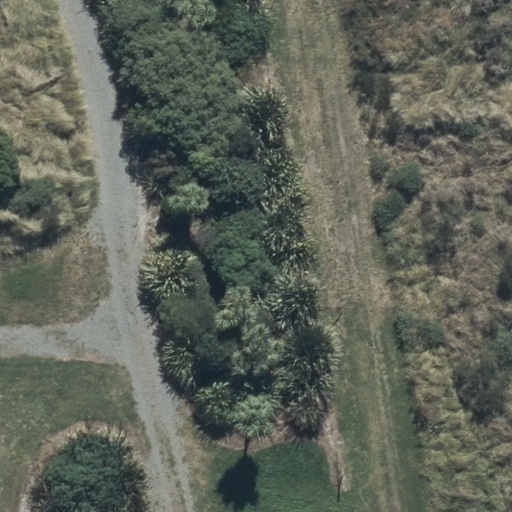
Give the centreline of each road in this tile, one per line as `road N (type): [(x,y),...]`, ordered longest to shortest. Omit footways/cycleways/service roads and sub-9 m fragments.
road 1 (track): [(68,0),(180,511)]
road 2 (track): [(431,511),(338,0)]
